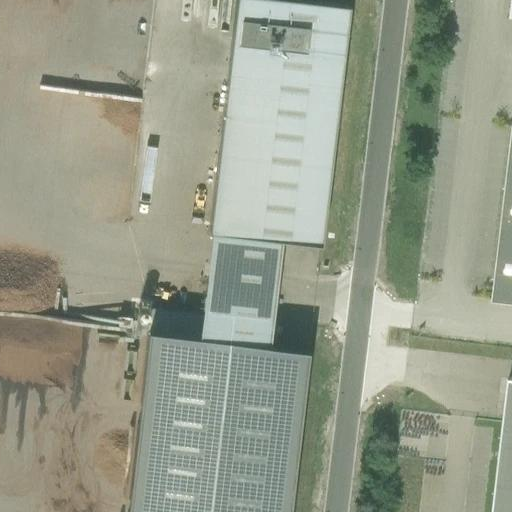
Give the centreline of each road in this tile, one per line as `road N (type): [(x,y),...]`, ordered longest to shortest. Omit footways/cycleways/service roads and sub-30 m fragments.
road 1 (unclassified): [(335,511),(395,0)]
road 2 (unknown): [(450,306),(471,0)]
road 3 (unknown): [(352,361),(487,377)]
